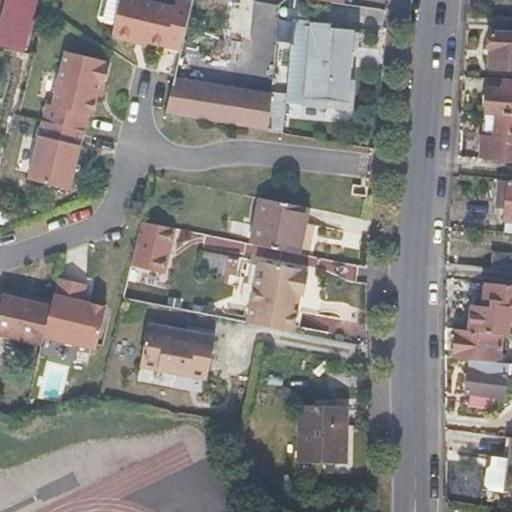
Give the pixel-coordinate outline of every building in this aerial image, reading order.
[(5,0),(0,24),(0,42),(28,49),(39,0),(5,0)] [(177,55),(187,9),(169,5),(167,12),(141,8),(136,2),(122,0),(119,0),(115,2),(106,43),(111,46),(126,50),(132,45),(177,55)] [(511,70),(511,18),(497,17),(496,33),(493,33),(490,69),(511,70)] [(353,79),(355,70),(360,29),(333,27),(334,23),(308,21),(303,104),(356,109),(360,80),(353,79)] [(95,103),(103,70),(100,69),(98,66),(58,60),(46,111),(41,110),(38,126),(78,135),(82,120),(85,122),(90,103),(95,103)] [(270,131),(274,94),(176,80),(166,113),(270,131)] [(511,116),(511,84),(505,84),(503,91),(488,91),(487,115),(511,116)] [(511,161),(511,119),(497,119),(494,139),(483,138),(481,159),(511,161)] [(63,196),(78,135),(38,126),(36,126),(22,186),(63,196)] [(254,202),(245,247),(244,250),(290,259),(300,211),(254,202)] [(173,233),(139,226),(130,265),(163,273),(173,233)] [(236,277),(240,257),(204,250),(200,270),(236,277)] [(511,272),(511,255),(493,254),(491,270),(511,272)] [(304,296),(308,275),(299,273),(300,270),(260,262),(248,323),(293,332),(298,312),(292,310),(295,294),(304,296)] [(94,352),(103,309),(84,305),(80,303),(83,287),(55,281),(51,299),(41,341),(94,352)] [(511,288),(494,286),(491,309),(473,307),(470,331),(500,334),(511,335),(511,288)] [(47,297),(45,304),(30,301),(17,297),(15,303),(0,299),(0,340),(39,350),(41,341),(51,299),(47,297)] [(205,381),(214,337),(149,325),(139,368),(205,381)] [(499,363),(500,340),(500,334),(470,331),(456,329),(455,358),(470,360),(499,363)] [(511,379),(511,364),(499,363),(470,360),(467,394),(472,395),(494,397),(502,398),(505,379),(511,379)] [(493,407),(494,397),(472,395),(471,404),(493,407)] [(342,465),(342,405),(298,405),(298,464),(342,465)] [(510,492),(511,478),(511,462),(509,462),(510,458),(500,457),(499,467),(495,467),(491,470),(489,485),(492,490),(510,492)]
